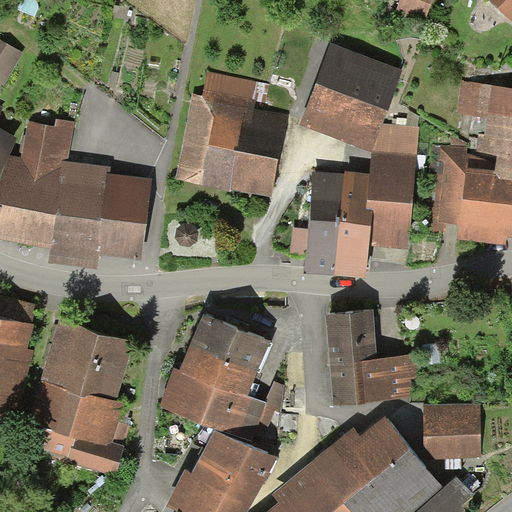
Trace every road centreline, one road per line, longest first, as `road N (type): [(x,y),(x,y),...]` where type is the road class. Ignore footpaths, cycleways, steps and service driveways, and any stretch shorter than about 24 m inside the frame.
road 1 (tertiary): [(511,264),(403,283),(260,278),(161,287)]
road 2 (residential): [(132,511),(148,444),(161,287)]
road 3 (tertiary): [(161,287),(120,288),(0,267)]
